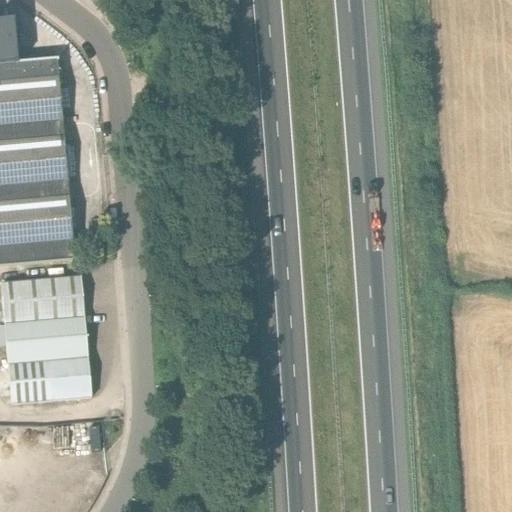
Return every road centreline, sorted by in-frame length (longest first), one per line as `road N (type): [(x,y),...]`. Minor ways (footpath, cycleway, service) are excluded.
road 1 (unclassified): [(100,511),(130,394),(127,295),(109,46),(70,0)]
road 2 (motorway): [(382,511),(346,0)]
road 3 (motorway): [(265,0),(300,511)]
